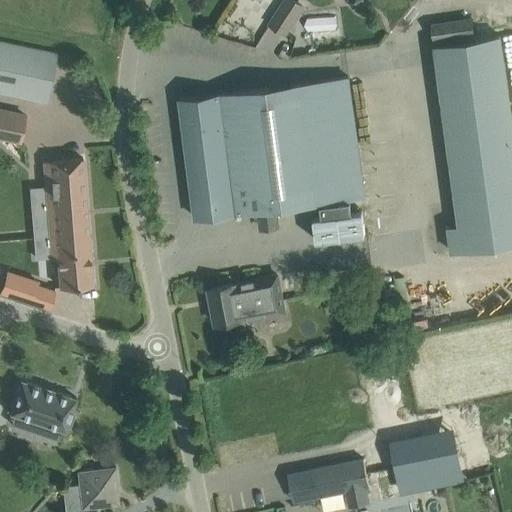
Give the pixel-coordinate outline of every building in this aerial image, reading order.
[(281,0),(268,20),(286,32),(304,4),(297,0),(281,0)] [(347,0),(347,4),(352,9),(358,9),(363,5),(363,0),(347,0)] [(472,17),(430,21),(432,40),(474,35),(472,17)] [(511,244),(511,121),(500,35),(435,43),(460,224),(448,225),(451,252),(511,244)] [(56,54),(0,42),(0,92),(45,102),(56,54)] [(363,196),(347,77),(179,98),(195,217),(250,210),(251,213),(257,218),(260,217),(261,227),(277,225),(275,207),(363,196)] [(27,113),(0,107),(0,138),(21,143),(27,113)] [(46,184),(30,185),(32,211),(70,208),(70,206),(86,205),(83,158),(44,161),(46,184)] [(350,201),(320,204),(321,216),(313,217),(316,241),(364,235),(361,211),(351,212),(350,201)] [(32,211),(31,211),(32,228),(34,254),(36,254),(37,258),(52,257),(52,258),(58,258),(60,287),(93,284),(86,205),(70,206),(70,208),(32,211)] [(0,278),(0,288),(2,289),(1,291),(32,301),(38,282),(7,272),(4,280),(0,278)] [(234,283),(208,288),(215,324),(260,315),(284,311),(277,275),(234,283)] [(44,287),(45,301),(58,300),(57,286),(44,287)] [(364,325),(367,340),(392,334),(390,320),(364,325)] [(13,414),(13,413),(63,430),(65,431),(66,429),(66,428),(67,425),(70,427),(75,412),(71,411),(75,400),(76,397),(74,396),(74,397),(55,391),(55,390),(43,386),(42,387),(24,380),(21,379),(20,382),(21,382),(11,411),(11,410),(10,413),(13,414)] [(456,456),(448,431),(433,436),(430,428),(386,442),(401,492),(446,478),(440,461),(456,456)] [(368,498),(366,486),(369,486),(363,458),(311,468),(317,496),(327,494),(346,490),(348,502),(368,498)] [(120,503),(116,466),(79,471),(84,507),(120,503)]
